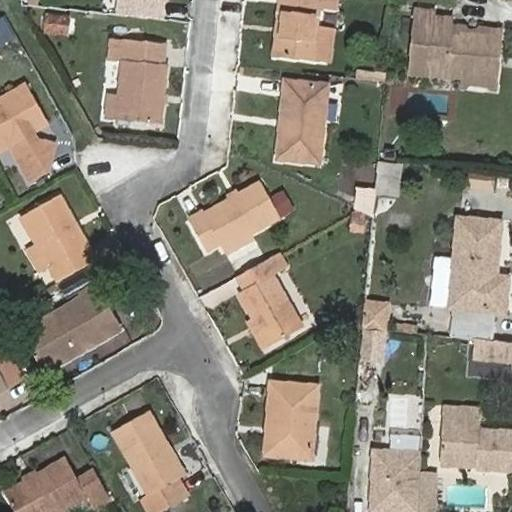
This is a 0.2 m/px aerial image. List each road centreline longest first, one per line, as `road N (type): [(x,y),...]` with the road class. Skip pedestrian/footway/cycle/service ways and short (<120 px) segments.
road 1 (residential): [(217,0),(200,151),(127,196),(200,327)]
road 2 (residential): [(200,327),(0,439)]
road 3 (residential): [(200,327),(214,422),(276,511)]
